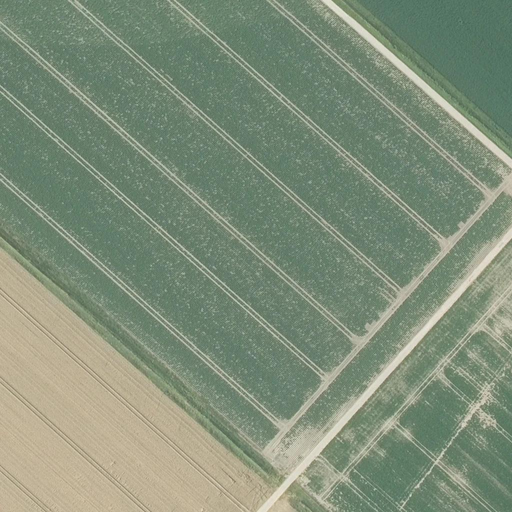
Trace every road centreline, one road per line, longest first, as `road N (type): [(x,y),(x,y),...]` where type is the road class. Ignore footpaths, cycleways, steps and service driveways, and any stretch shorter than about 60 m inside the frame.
road 1 (track): [(262,511),(511,233)]
road 2 (track): [(511,167),(326,0)]
